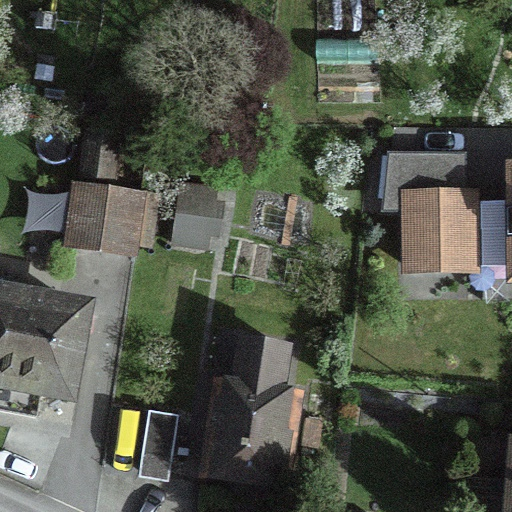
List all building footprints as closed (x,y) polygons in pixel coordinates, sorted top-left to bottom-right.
[(77,187),(69,246),(132,255),(141,196),(77,187)] [(210,191),(180,187),(173,242),(202,246),(210,191)] [(470,199),(410,199),(411,270),(471,269),(470,199)] [(17,294),(16,298),(0,294),(0,410),(36,417),(41,391),(69,396),(85,310),(43,303),(43,298),(17,294)] [(239,377),(237,392),(219,390),(207,469),(284,481),(295,401),(277,399),(279,383),(282,383),(287,349),(242,342),(237,376),(239,377)] [(148,412),(139,471),(169,475),(178,416),(148,412)]
